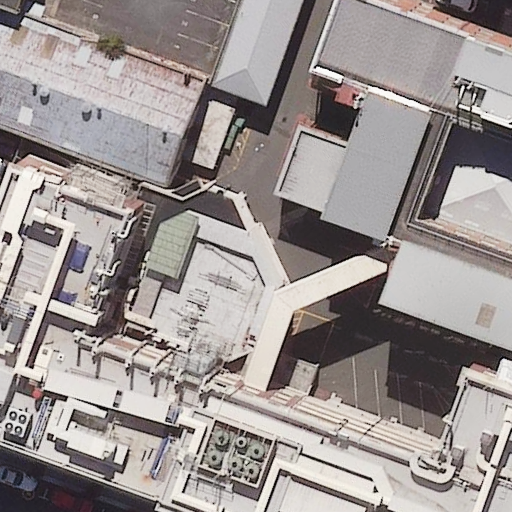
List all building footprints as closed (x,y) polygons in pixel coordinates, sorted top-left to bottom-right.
[(30,0),(0,0),(0,2),(26,12),(30,0)] [(272,105),(309,0),(248,0),(218,86),(272,105)] [(511,14),(474,0),(345,0),(326,49),(376,69),(325,199),(397,227),(374,286),(494,333),(511,339),(511,14)] [(26,12),(0,2),(0,126),(38,140),(171,189),(212,79),(26,12)] [(119,329),(171,189),(38,140),(0,244),(0,438),(202,511),(511,511),(511,379),(483,369),(453,451),(258,380),(119,329)]
